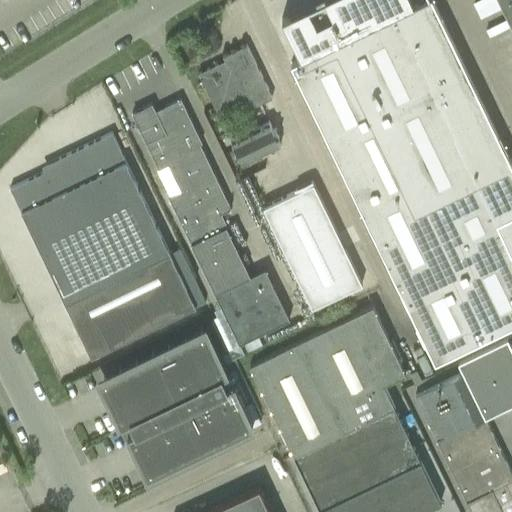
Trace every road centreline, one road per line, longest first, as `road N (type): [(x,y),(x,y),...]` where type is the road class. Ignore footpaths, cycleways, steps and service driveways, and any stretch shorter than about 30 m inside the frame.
road 1 (unknown): [(243,190),(292,162),(300,138),(235,0)]
road 2 (unclassified): [(0,110),(178,0)]
road 3 (unknown): [(158,11),(243,190)]
road 4 (unclassified): [(77,511),(0,357)]
road 5 (unknown): [(243,190),(296,303)]
